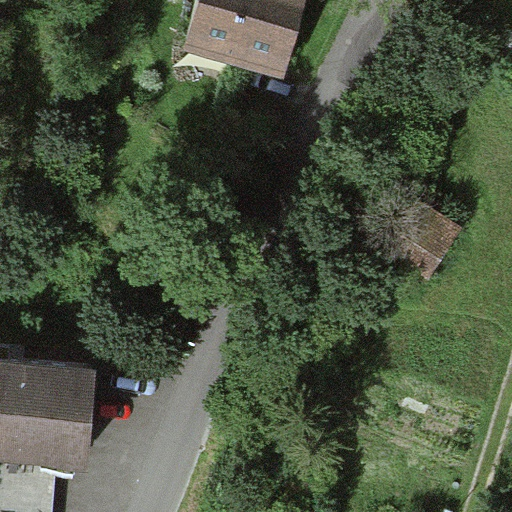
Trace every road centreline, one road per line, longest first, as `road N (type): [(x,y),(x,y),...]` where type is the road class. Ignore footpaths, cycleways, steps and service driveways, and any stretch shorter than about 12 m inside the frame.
road 1 (residential): [(388,0),(254,259),(142,511)]
road 2 (track): [(511,386),(474,511)]
